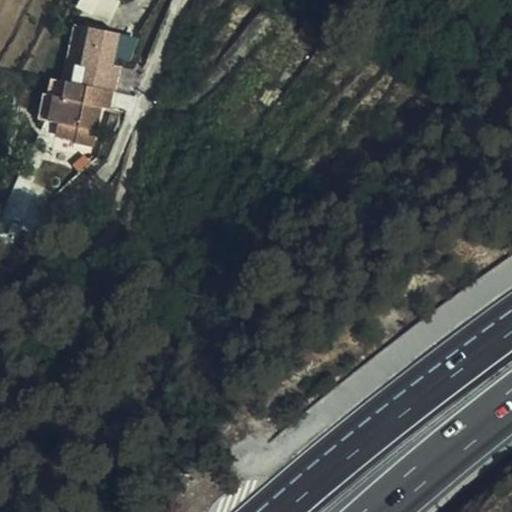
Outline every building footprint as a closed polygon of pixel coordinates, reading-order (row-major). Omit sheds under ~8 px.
[(81,0),(78,7),(112,19),(119,0),(81,0)] [(72,83),(80,44),(82,28),(74,27),(64,82),(66,82),(72,83)] [(131,40),(117,38),(113,59),(127,62),(131,40)] [(63,99),(66,82),(64,82),(51,78),(47,96),(54,97),(63,99)] [(54,97),(47,96),(44,96),(39,119),(48,121),(54,97)]
